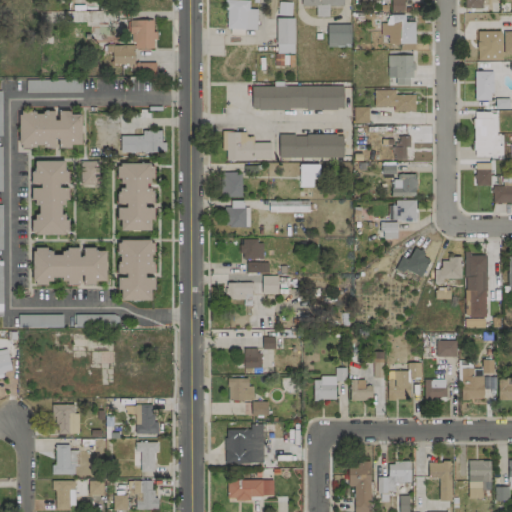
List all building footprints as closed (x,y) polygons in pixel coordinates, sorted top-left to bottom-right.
[(248,8),(247,0),(225,0),(225,29),(255,29),(256,9),(248,8)] [(390,0),(390,11),(402,12),(402,0),(390,0)] [(463,0),(464,8),(487,8),(487,0),(463,0)] [(413,22),(404,22),(404,14),(386,15),(386,23),(380,24),(380,36),(388,35),(388,44),(414,44),(413,22)] [(292,18),(276,18),(276,53),(293,53),(292,18)] [(133,64),(133,49),(153,49),(153,20),(132,20),(132,44),(107,45),(107,52),(111,52),(111,64),(133,64)] [(350,24),(326,24),(326,47),(350,47),(350,24)] [(501,31),(476,31),(476,61),(501,61),(501,31)] [(511,31),(503,31),(502,54),(511,54),(511,31)] [(411,56),(386,56),(387,78),(395,78),(395,85),(411,85),(411,56)] [(155,62),(131,63),(131,74),(155,74),(155,62)] [(474,71),(473,101),(489,101),(489,92),(498,92),(498,79),(492,79),(492,71),(474,71)] [(342,86),(251,87),(251,110),(342,109),(342,86)] [(413,111),(413,95),(394,95),(394,90),(373,90),(374,106),(392,106),(392,112),(413,111)] [(353,123),(367,123),(367,107),(353,107),(353,123)] [(81,112),(55,112),(19,112),(18,147),(56,148),(56,146),(80,146),(81,112)] [(497,113),(473,112),(472,156),(497,157),(497,113)] [(161,131),(141,130),(140,136),(120,135),(119,152),(165,153),(165,142),(160,142),(161,131)] [(269,142),(252,142),(252,133),(223,133),(223,160),(269,160),(269,142)] [(342,157),(342,134),(277,135),(278,158),(342,157)] [(392,144),(392,160),(405,160),(405,147),(409,147),(409,136),(397,137),(398,144),(392,144)] [(63,160),(33,161),(33,165),(30,177),(30,184),(30,188),(30,199),(37,201),(38,215),(34,215),(31,226),(31,235),(67,234),(67,217),(60,215),(67,192),(67,187),(62,187),(67,183),(67,171),(64,170),(63,160)] [(153,163),(115,163),(115,184),(117,184),(117,230),(150,230),(150,220),(153,220),(153,188),(147,188),(147,179),(153,179),(153,163)] [(318,165),(299,164),(298,187),(312,187),(312,179),(318,179),(318,165)] [(489,170),(474,170),(474,186),(489,185),(489,170)] [(240,197),(241,175),(221,174),(220,196),(240,197)] [(414,196),(415,174),(393,174),(392,196),(414,196)] [(511,186),(492,186),(492,202),(511,202),(511,186)] [(246,200),(229,200),(229,207),(223,208),(223,227),(247,227),(246,200)] [(307,201),(268,201),(268,212),(307,212),(307,201)] [(395,239),(396,221),(414,221),(415,202),(388,202),(387,222),(379,222),(379,238),(395,239)] [(119,300),(151,301),(152,275),(153,275),(153,241),(119,240),(118,275),(119,275),(119,300)] [(262,259),(262,240),(240,240),(240,259),(262,259)] [(105,248),(80,249),(80,251),(48,252),(48,247),(31,248),(32,286),(47,285),(46,279),(63,278),(63,285),(78,285),(78,276),(83,276),(83,285),(94,285),(94,281),(106,281),(105,248)] [(407,260),(401,256),(394,269),(402,273),(404,269),(420,277),(429,260),(421,256),(423,252),(413,247),(407,260)] [(483,257),(466,257),(466,317),(483,317),(483,257)] [(441,278),(459,279),(460,259),(440,258),(439,270),(433,269),(433,283),(441,284),(441,278)] [(245,272),(266,273),(267,263),(246,262),(245,272)] [(261,277),(261,294),(276,294),(276,277),(261,277)] [(250,282),(226,282),(226,299),(243,300),(243,305),(250,306),(250,282)] [(463,327),(483,327),(483,319),(463,319),(463,327)] [(454,341),(435,341),(435,357),(455,357),(454,341)] [(0,377),(2,377),(1,372),(10,370),(5,348),(0,349),(0,377)] [(242,368),(259,368),(259,348),(241,348),(242,368)] [(381,378),(382,357),(373,357),(372,377),(381,378)] [(491,373),(492,360),(482,360),(481,373),(491,373)] [(408,378),(420,378),(419,363),(406,363),(406,371),(392,371),(392,380),(385,380),(386,400),(408,399),(408,378)] [(334,381),(345,380),(344,368),(334,368),(334,377),(312,377),(312,400),(334,399),(334,381)] [(482,399),(482,376),(473,376),(472,368),(459,368),(460,400),(482,399)] [(249,400),(250,378),(227,378),(227,400),(249,400)] [(348,400),(370,401),(371,385),(363,385),(364,380),(349,379),(348,400)] [(422,397),(444,398),(445,380),(423,379),(422,397)] [(496,379),(497,399),(511,398),(511,384),(508,385),(507,379),(496,379)] [(250,402),(250,416),(266,415),(266,401),(250,402)] [(73,404),(52,404),(52,434),(77,434),(77,413),(73,413),(73,404)] [(127,414),(133,414),(134,434),(157,433),(156,421),(151,421),(151,404),(126,405),(127,414)] [(249,429),(224,430),(224,463),(262,463),(261,423),(249,424),(249,429)] [(153,471),(153,451),(157,451),(156,442),(133,442),(133,463),(139,463),(139,472),(153,471)] [(52,474),(75,474),(76,450),(68,450),(68,445),(53,445),(52,474)] [(489,482),(489,461),(467,461),(466,498),(481,498),(482,481),(489,482)] [(369,511),(369,462),(347,462),(347,486),(353,486),(353,511),(369,511)] [(409,483),(409,462),(386,462),(386,477),(375,477),(376,494),(393,494),(393,483),(409,483)] [(437,501),(449,501),(449,462),(427,462),(426,478),(438,478),(437,501)] [(271,479),(226,480),(226,500),(249,499),(249,497),(272,496),(271,479)] [(87,480),(87,495),(101,495),(102,480),(87,480)] [(135,510),(154,509),(153,480),(139,481),(140,500),(134,500),(135,510)] [(73,481),(50,481),(50,489),(54,489),(54,508),(73,508),(73,481)] [(126,510),(125,494),(112,495),(112,510),(126,510)] [(407,511),(408,496),(398,496),(398,511),(407,511)]
